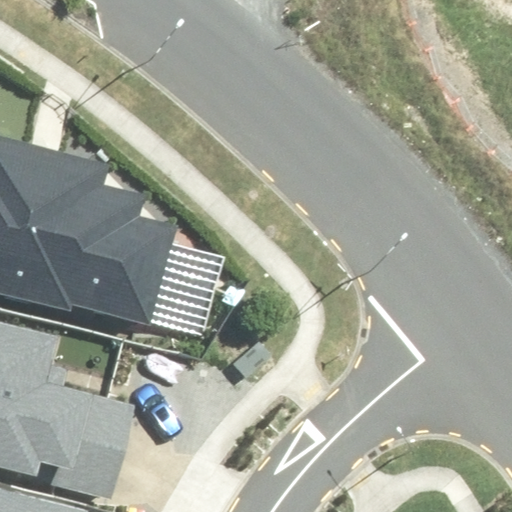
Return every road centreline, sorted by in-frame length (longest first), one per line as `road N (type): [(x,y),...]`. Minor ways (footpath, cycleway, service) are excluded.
road 1 (tertiary): [(144,0),(326,166),(480,326)]
road 2 (residential): [(268,511),(347,424),(480,326)]
